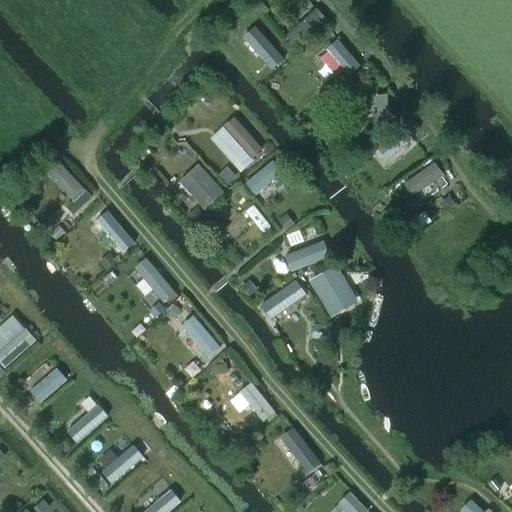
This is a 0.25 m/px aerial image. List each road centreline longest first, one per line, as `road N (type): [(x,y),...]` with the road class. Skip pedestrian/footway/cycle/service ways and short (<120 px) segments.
road 1 (track): [(387,511),(92,179)]
road 2 (track): [(511,217),(327,0)]
